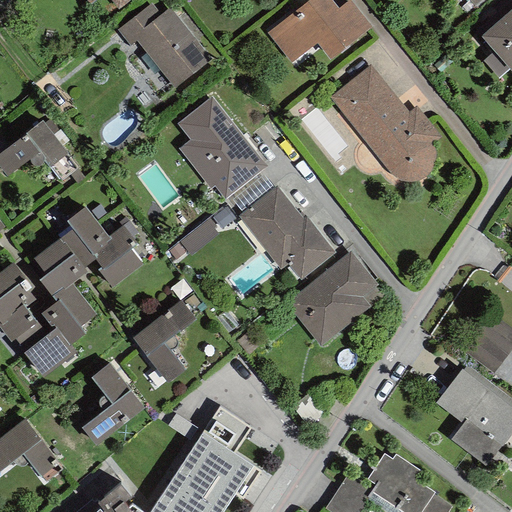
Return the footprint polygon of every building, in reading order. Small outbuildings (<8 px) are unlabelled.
[(86,0),(90,5),(95,0),(109,0),(118,11),(131,0),(86,0)] [(290,63),(316,43),(329,59),(371,27),(350,0),(349,0),(337,9),(329,0),(309,0),(266,33),(290,63)] [(136,41),(178,94),(215,65),(170,7),(160,15),(151,3),(116,30),(129,47),(136,41)] [(511,9),(481,37),(494,52),(509,69),(511,72),(511,9)] [(509,69),(494,52),(483,61),(498,78),(509,69)] [(370,65),(329,98),(387,171),(392,175),(396,178),(402,180),(410,182),(416,181),(422,180),(427,176),(431,171),(433,166),(435,159),(435,154),(434,147),(432,143),(440,137),(416,106),(408,112),(370,65)] [(225,200),(232,194),(267,166),(211,96),(176,124),(189,140),(181,146),(177,150),(209,190),(214,186),(225,200)] [(0,168),(7,177),(29,161),(30,163),(33,165),(37,165),(43,164),(46,161),(61,180),(77,167),(42,122),(0,153),(0,168)] [(232,200),(241,211),(272,187),(264,176),(232,200)] [(279,269),(287,264),(300,281),(335,253),(306,217),(302,219),(276,186),(237,216),(279,269)] [(108,237),(85,207),(65,222),(72,230),(58,240),(62,244),(64,243),(84,268),(95,260),(91,255),(111,240),(108,237)] [(235,219),(226,207),(212,218),(221,230),(235,219)] [(218,234),(207,220),(179,243),(191,256),(218,234)] [(129,221),(108,237),(111,240),(91,255),(95,260),(101,267),(97,270),(111,288),(142,264),(130,249),(137,244),(131,237),(137,232),(129,221)] [(38,280),(50,296),(62,287),(64,289),(72,283),(87,272),(84,268),(64,243),(62,244),(58,240),(33,259),(45,274),(38,280)] [(185,253),(177,244),(168,251),(176,260),(185,253)] [(379,293),(375,287),(377,285),(350,251),(285,303),(312,337),(317,343),(320,346),(370,307),(367,303),(379,293)] [(13,262),(0,272),(0,323),(1,324),(23,307),(24,308),(25,307),(35,299),(29,292),(34,288),(13,262)] [(95,315),(72,283),(64,289),(62,287),(50,296),(55,303),(40,314),(52,330),(56,327),(70,345),(85,334),(79,326),(95,315)] [(181,300),(132,338),(146,356),(167,383),(183,370),(169,352),(172,350),(175,348),(176,345),(176,340),(173,335),(195,318),(181,300)] [(46,335),(25,307),(24,308),(23,307),(1,324),(0,323),(0,329),(10,343),(14,340),(24,352),(46,335)] [(462,350),(493,373),(511,349),(511,329),(491,313),(462,350)] [(75,352),(70,345),(56,327),(52,330),(46,335),(24,352),(23,353),(42,378),(75,352)] [(99,407),(102,412),(81,428),(95,446),(143,408),(130,391),(109,363),(90,378),(103,396),(100,399),(98,401),(98,404),(99,407)] [(511,400),(467,365),(462,371),(511,409),(511,400)] [(511,409),(462,371),(461,369),(435,403),(462,424),(450,439),(486,467),(498,452),(511,433),(511,409)] [(250,428),(218,407),(148,511),(221,511),(234,494),(242,499),(260,472),(233,453),(250,428)] [(175,414),(167,426),(188,440),(196,429),(175,414)] [(40,440),(26,422),(24,420),(0,438),(0,471),(13,462),(15,464),(17,466),(21,467),(25,466),(28,462),(44,483),(62,469),(40,440)] [(426,475),(396,455),(392,460),(383,454),(367,480),(376,485),(371,492),(402,511),(448,511),(452,507),(433,495),(434,493),(420,484),(426,475)] [(361,511),(369,500),(366,498),(370,491),(346,476),(325,508),(330,511),(361,511)] [(102,509),(97,511),(141,511),(132,505),(129,508),(124,502),(130,499),(121,486),(97,504),(102,509)] [(369,500),(388,511),(402,511),(371,492),(370,491),(366,498),(369,500)]
